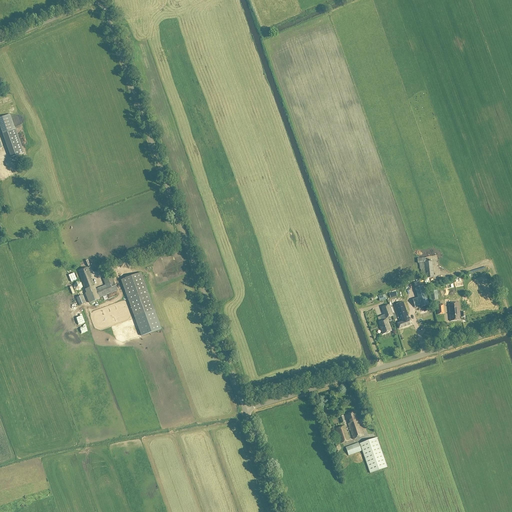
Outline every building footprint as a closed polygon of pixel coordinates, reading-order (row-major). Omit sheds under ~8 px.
[(15,130),(10,115),(0,118),(0,126),(3,134),(15,130)] [(23,153),(15,130),(3,134),(4,139),(11,158),(23,153)] [(6,159),(0,161),(0,172),(2,180),(12,176),(6,159)] [(426,279),(434,278),(432,262),(424,263),(426,279)] [(94,285),(87,268),(77,271),(86,293),(85,294),(89,303),(99,299),(99,297),(117,290),(109,272),(101,275),(105,285),(96,289),(94,285)] [(77,279),(74,273),(68,275),(71,282),(77,279)] [(141,273),(121,280),(140,336),(160,329),(141,273)] [(74,290),(79,291),(82,287),(80,283),(76,282),(72,286),(74,290)] [(418,298),(412,300),(415,308),(421,306),(421,308),(422,307),(429,305),(423,286),(415,289),(418,298)] [(438,300),(437,291),(430,292),(431,301),(438,300)] [(79,306),(85,303),(82,295),(76,298),(79,306)] [(397,323),(399,329),(412,324),(410,319),(409,320),(403,302),(394,306),(400,322),(397,323)] [(458,303),(448,304),(450,322),(460,321),(458,303)] [(381,308),(384,315),(385,319),(392,316),(393,316),(392,314),(389,305),(381,308)] [(382,322),(379,323),(382,334),(391,331),(387,320),(386,320),(385,319),(384,315),(380,317),(382,322)] [(353,439),(363,436),(358,420),(357,420),(355,412),(345,416),(348,424),(353,439)] [(335,429),(340,444),(349,441),(345,426),(335,429)] [(377,438),(359,444),(370,474),(387,468),(377,438)] [(345,448),(348,456),(361,452),(358,443),(345,448)] [(331,447),(333,452),(338,453),(341,449),(339,445),(334,444),(331,447)]
